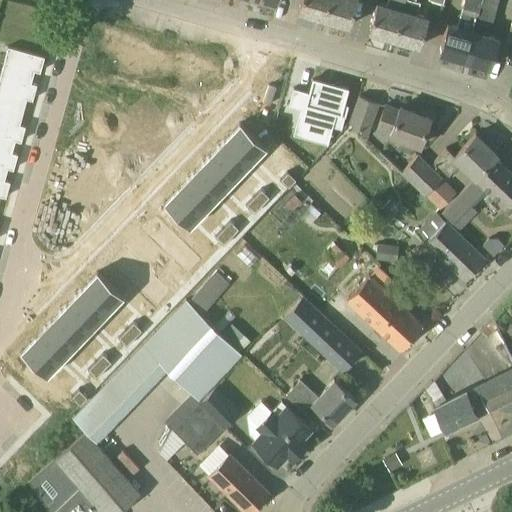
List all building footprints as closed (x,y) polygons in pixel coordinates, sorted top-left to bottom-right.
[(328,0),(300,0),(298,10),(324,18),(328,0)] [(328,0),(324,18),(349,25),(356,0),(328,0)] [(388,0),(387,7),(376,4),(368,31),(395,38),(405,0),(388,0)] [(405,0),(395,38),(420,46),(428,19),(416,16),(420,2),(415,1),(414,0),(405,0)] [(483,1),(481,1),(478,0),(464,0),(457,27),(447,24),(439,51),(466,59),(483,1)] [(481,0),(481,1),(483,1),(466,59),(491,66),(499,39),(488,36),(498,0),(481,0)] [(10,47),(3,75),(32,83),(35,69),(41,70),(45,56),(10,47)] [(3,75),(0,86),(0,103),(24,111),(28,97),(34,98),(38,84),(32,83),(3,75)] [(333,84),(314,80),(310,94),(294,90),(291,108),(302,111),(299,124),(334,133),(339,114),(348,117),(350,105),(346,104),(350,87),(333,83),(333,84)] [(379,102),(359,95),(348,125),(366,138),(379,102)] [(0,103),(0,133),(16,138),(22,140),(26,126),(20,125),(24,111),(0,103)] [(430,117),(400,106),(399,110),(385,105),(377,126),(392,132),(391,133),(420,144),(430,117)] [(264,147),(240,123),(225,139),(249,162),(264,147)] [(0,163),(9,166),(15,168),(19,154),(13,152),(16,138),(0,133),(0,163)] [(494,156),(497,154),(475,133),(454,155),(446,147),(433,161),(447,174),(459,161),(476,177),(494,156)] [(210,155),(234,178),(249,162),(225,139),(210,155)] [(457,191),(418,154),(401,171),(421,190),(425,194),(440,208),(457,191)] [(195,171),(219,194),(234,178),(210,155),(195,171)] [(476,177),(467,186),(479,198),(487,191),(511,215),(511,172),(494,156),(476,177)] [(0,163),(0,193),(1,194),(7,196),(11,182),(5,180),(9,166),(0,163)] [(179,187),(204,210),(219,194),(195,171),(179,187)] [(297,180),(288,171),(280,180),(289,188),(297,180)] [(460,194),(472,205),(479,198),(467,186),(460,194)] [(164,202),(189,226),(204,210),(179,187),(164,202)] [(270,197),(261,189),(254,197),(262,205),(270,197)] [(419,200),(425,194),(421,190),(415,197),(419,200)] [(294,194),(284,203),(291,210),(301,201),(294,194)] [(460,194),(443,212),(455,223),(470,208),(472,205),(460,194)] [(246,205),(255,213),(262,205),(254,197),(246,205)] [(435,211),(417,230),(426,238),(424,240),(465,278),(485,258),(444,219),(444,220),(435,211)] [(240,229),(231,220),(223,228),(232,237),(240,229)] [(215,236),(224,245),(232,237),(223,228),(215,236)] [(498,237),(489,237),(483,243),(494,254),(504,243),(498,237)] [(398,246),(378,243),(376,258),(396,261),(398,246)] [(349,256),(336,244),(326,254),(339,266),(349,256)] [(206,308),(226,279),(211,269),(191,298),(206,308)] [(122,295),(98,272),(82,288),(106,311),(122,295)] [(369,273),(346,296),(401,348),(422,324),(369,273)] [(67,304),(91,327),(106,311),(82,288),(67,304)] [(304,295),(285,315),(342,370),(361,350),(304,295)] [(186,299),(108,381),(87,401),(73,416),(96,439),(166,367),(198,397),(241,352),(239,351),(222,333),(202,314),(188,301),(186,299)] [(52,320),(76,343),(91,327),(67,304),(52,320)] [(37,336),(61,359),(76,343),(52,320),(37,336)] [(142,330),(134,322),(126,330),(135,338),(142,330)] [(118,338),(127,346),(135,338),(126,330),(118,338)] [(21,351),(46,375),(61,359),(37,336),(21,351)] [(112,361),(103,353),(96,361),(104,370),(112,361)] [(88,369),(96,378),(104,370),(96,361),(88,369)] [(511,397),(511,367),(466,390),(466,389),(448,398),(435,405),(433,405),(446,431),(511,397)] [(334,378),(317,396),(300,378),(286,394),(305,411),(313,403),(332,421),(354,397),(334,378)] [(200,401),(224,426),(240,410),(215,385),(200,401)] [(79,389),(72,397),(80,405),(88,397),(79,389)] [(200,401),(173,428),(197,452),(224,426),(200,401)] [(310,427),(286,405),(277,416),(271,411),(258,424),(264,430),(255,439),(254,440),(277,462),(287,452),(292,458),(306,443),(300,437),(310,427)] [(84,431),(28,481),(52,511),(115,511),(139,492),(84,431)] [(396,452),(383,459),(389,470),(402,463),(396,452)] [(229,453),(209,474),(248,511),(268,491),(229,453)] [(346,486),(341,488),(345,495),(350,493),(346,486)]
